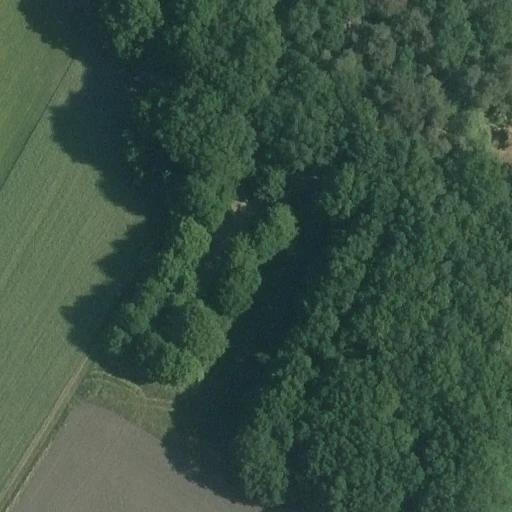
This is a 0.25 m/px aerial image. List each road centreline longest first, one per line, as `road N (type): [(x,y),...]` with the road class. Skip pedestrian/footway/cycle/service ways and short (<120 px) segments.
road 1 (track): [(3,511),(348,0)]
road 2 (unclassified): [(84,0),(156,78),(226,128),(308,168),(511,227)]
